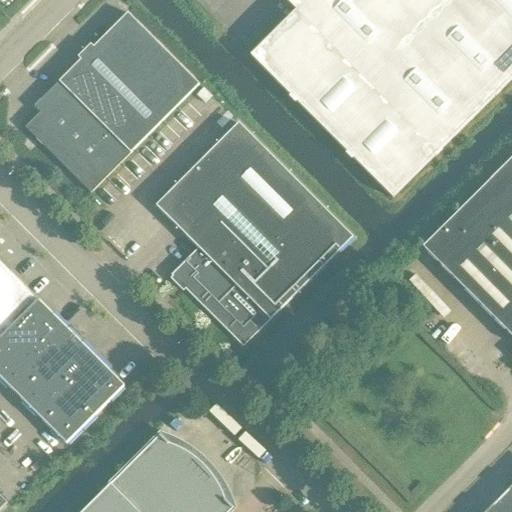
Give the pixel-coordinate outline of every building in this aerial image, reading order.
[(511,0),(283,0),(295,11),(250,57),(279,86),(392,200),(511,79),(511,0)] [(42,100),(50,108),(27,131),(91,195),(199,86),(127,14),(42,100)] [(238,125),(156,207),(198,249),(171,276),(243,348),(353,239),(238,125)] [(511,159),(422,249),(511,339),(511,159)] [(0,284),(10,274),(0,263),(0,284)] [(0,340),(39,302),(10,274),(0,284),(0,340)] [(0,379),(66,446),(95,417),(124,388),(39,302),(0,340),(0,379)] [(230,511),(233,509),(225,501),(219,488),(212,477),(203,466),(193,457),(181,450),(168,444),(160,436),(83,511),(230,511)] [(511,511),(511,493),(509,490),(508,491),(509,492),(493,508),(492,507),(487,511),(511,511)]
